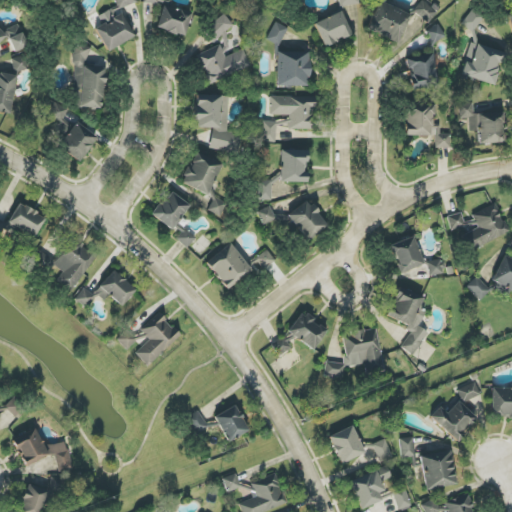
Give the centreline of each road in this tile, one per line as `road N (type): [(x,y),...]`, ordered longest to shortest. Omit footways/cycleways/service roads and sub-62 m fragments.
road 1 (residential): [(325,511),(231,338),(111,225),(0,157)]
road 2 (residential): [(231,338),(396,205),(447,183),(511,170)]
road 3 (residential): [(111,225),(161,139),(157,76),(133,82),(126,145),(82,207)]
road 4 (residential): [(396,205),(375,166),(375,83),(365,72),(350,74),(342,174),(367,226)]
